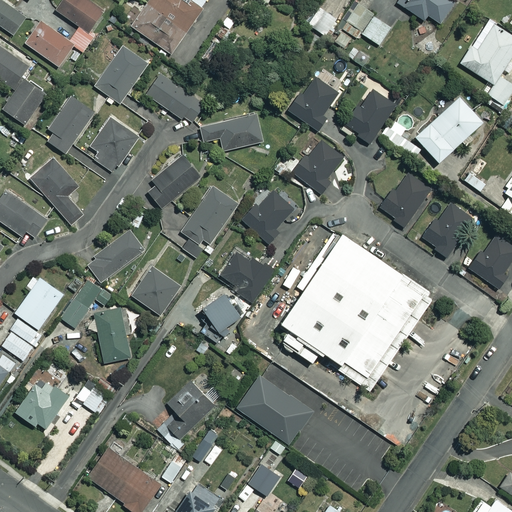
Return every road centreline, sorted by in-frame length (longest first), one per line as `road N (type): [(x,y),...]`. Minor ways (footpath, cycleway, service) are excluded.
road 1 (residential): [(0,281),(18,259),(93,231),(158,141)]
road 2 (residential): [(511,337),(393,511)]
